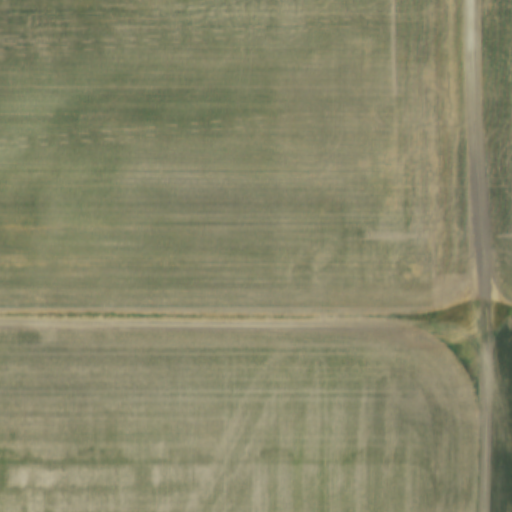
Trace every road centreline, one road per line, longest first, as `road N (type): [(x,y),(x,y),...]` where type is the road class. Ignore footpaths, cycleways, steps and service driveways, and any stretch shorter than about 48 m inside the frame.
road 1 (track): [(484,511),(475,0)]
road 2 (track): [(511,317),(0,319)]
